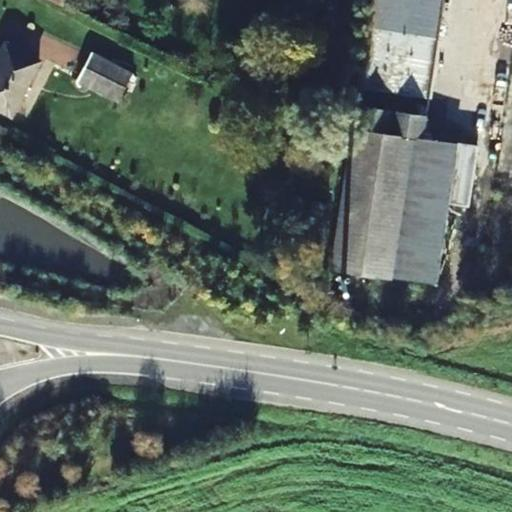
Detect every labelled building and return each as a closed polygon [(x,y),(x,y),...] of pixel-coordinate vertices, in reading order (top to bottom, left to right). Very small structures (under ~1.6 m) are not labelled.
[(429,97),(442,0),(372,0),(360,87),(429,97)] [(115,65),(73,42),(57,72),(99,96),(115,65)] [(8,46),(0,60),(0,108),(14,115),(42,64),(8,46)] [(451,147),(418,140),(421,120),(352,108),(326,267),(428,286),(451,147)] [(484,142),(474,199),(494,203),(504,145),(484,142)]
